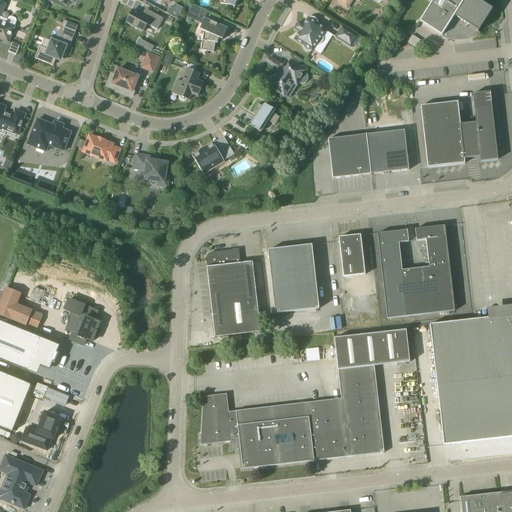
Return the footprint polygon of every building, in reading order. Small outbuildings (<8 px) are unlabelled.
[(429,0),(429,1),(432,3),(421,21),(443,35),(444,33),(448,34),(451,36),(455,36),(455,38),(461,38),(461,36),(465,35),(469,34),(472,33),(476,31),(478,32),(492,10),(476,0),(429,0)] [(0,2),(0,39),(8,43),(15,27),(14,27),(16,21),(15,19),(11,17),(9,18),(8,20),(0,17),(5,4),(0,2)] [(167,13),(177,19),(183,8),(177,5),(170,7),(167,13)] [(189,11),(200,16),(203,10),(191,5),(189,11)] [(150,35),(153,28),(158,30),(164,19),(150,11),(147,17),(133,10),(126,23),(143,32),(150,35)] [(314,50),(326,32),(327,30),(317,24),(318,23),(316,20),(314,18),(310,18),(310,19),(308,18),(303,26),(301,24),(298,24),(295,28),(296,30),(299,32),(294,40),(304,46),(303,47),(304,50),(307,52),(311,52),(311,51),(313,52),(314,50)] [(205,19),(200,30),(204,32),(201,51),(214,53),(215,43),(218,43),(217,43),(219,39),(222,40),(227,29),(205,19)] [(35,59),(53,66),(56,60),(61,62),(63,55),(66,56),(78,26),(64,21),(56,42),(51,40),(51,41),(45,39),(41,48),(40,47),(35,59)] [(343,27),(336,38),(351,48),(352,47),(358,37),(343,27)] [(408,42),(417,47),(421,41),(412,35),(408,42)] [(358,37),(352,47),(357,50),(363,40),(358,37)] [(151,51),(154,45),(138,38),(136,44),(151,51)] [(12,43),(9,52),(18,55),(21,46),(12,43)] [(159,58),(148,54),(142,68),(153,72),(159,58)] [(296,57),(293,61),(300,65),(302,61),(296,57)] [(284,95),(284,94),(287,96),(288,97),(288,96),(289,96),(290,96),(291,95),(292,94),(292,92),(291,91),(290,89),(288,88),(292,82),(296,84),(298,82),(299,83),(300,84),(301,84),(303,84),(304,84),(305,83),(306,82),(307,81),(308,80),(308,79),(308,78),(308,76),(307,75),(306,74),(305,73),(304,72),(305,71),(291,61),(286,69),(283,67),(277,76),(276,75),(274,76),(273,76),(272,78),(271,79),(271,80),(271,82),(272,83),(270,86),(284,95)] [(111,74),(106,87),(115,90),(115,91),(120,93),(120,92),(132,97),(134,92),(133,92),(138,77),(118,69),(115,76),(111,74)] [(178,80),(173,93),(177,95),(177,96),(180,97),(181,99),(182,100),(184,100),(186,99),(189,101),(192,95),(198,97),(204,83),(197,80),(200,73),(188,69),(182,82),(178,80)] [(498,160),(490,92),(473,94),(476,123),(460,125),(458,102),(421,107),(428,168),(465,164),(464,159),(480,158),(481,162),(498,160)] [(7,131),(16,135),(17,135),(26,115),(15,111),(13,116),(4,113),(6,107),(0,104),(0,133),(5,135),(7,131)] [(256,129),(260,132),(267,121),(275,125),(280,118),(273,114),(275,111),(265,104),(263,107),(259,104),(253,113),(257,116),(250,127),(255,130),(256,129)] [(71,133),(53,126),(38,120),(28,145),(46,152),(49,146),(64,151),(71,133)] [(366,135),(371,175),(409,170),(405,131),(366,135)] [(333,179),(371,175),(366,135),(328,140),(333,179)] [(115,163),(119,153),(120,150),(112,147),(113,145),(105,142),(106,140),(98,137),(98,139),(90,136),(83,152),(106,161),(107,160),(115,163)] [(217,149),(214,143),(192,156),(203,174),(234,155),(227,143),(217,149)] [(258,162),(263,155),(249,146),(244,153),(258,162)] [(159,158),(155,158),(155,157),(135,154),(133,169),(145,171),(144,180),(168,184),(170,174),(166,173),(168,163),(159,162),(159,158)] [(377,234),(387,319),(455,311),(445,226),(415,229),(416,241),(426,240),(429,268),(402,271),(399,244),(409,242),(407,230),(377,234)] [(344,278),(365,275),(361,235),(339,238),(344,278)] [(297,312),(319,309),(312,245),(290,248),(297,312)] [(275,314),(297,312),(290,248),(268,251),(275,314)] [(261,333),(259,313),(253,262),(240,264),(239,250),(212,253),(210,254),(208,255),(207,257),(207,260),(208,268),(207,268),(215,338),(261,333)] [(0,304),(0,314),(25,325),(31,311),(16,305),(20,295),(6,289),(0,304)] [(94,321),(97,312),(69,300),(65,310),(85,318),(78,336),(73,334),(70,340),(84,345),(86,339),(92,342),(95,335),(98,336),(100,331),(97,330),(100,323),(94,321)] [(511,315),(430,325),(444,445),(511,437),(511,315)] [(0,321),(0,360),(28,371),(31,363),(41,367),(50,370),(53,363),(54,364),(59,354),(57,353),(60,346),(59,346),(0,321)] [(334,339),(338,371),(341,399),(346,442),(312,446),(314,461),(384,453),(374,366),(410,362),(406,330),(334,339)] [(307,362),(320,360),(318,348),(306,350),(307,362)] [(31,386),(31,385),(0,372),(0,427),(12,433),(28,394),(31,386)] [(67,404),(71,395),(38,383),(34,392),(67,404)] [(239,439),(240,448),(243,470),(314,461),(312,446),(346,442),(341,399),(298,404),(298,405),(299,405),(300,414),(291,415),(290,408),(251,413),(251,420),(238,421),(238,419),(242,419),(242,414),(237,414),(237,412),(239,412),(239,411),(236,411),(237,415),(229,416),(227,394),(203,397),(201,445),(232,442),(232,440),(239,439)] [(25,430),(21,442),(46,452),(50,440),(52,441),(55,433),(57,428),(59,420),(43,413),(36,434),(25,430)] [(36,486),(43,471),(6,456),(0,469),(0,471),(8,475),(3,486),(10,489),(5,502),(24,510),(30,496),(24,493),(28,483),(36,486)] [(511,511),(511,491),(460,498),(460,499),(461,511),(511,511)]
